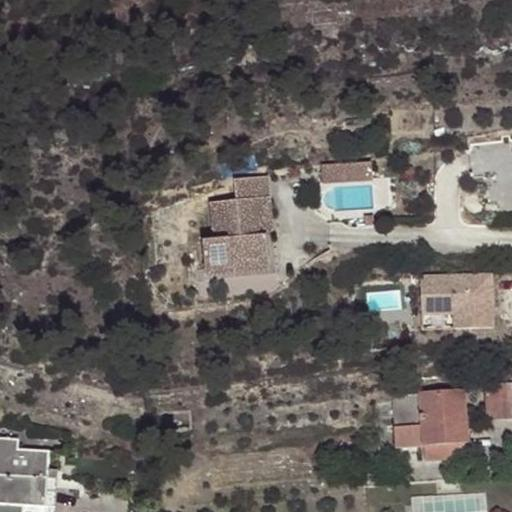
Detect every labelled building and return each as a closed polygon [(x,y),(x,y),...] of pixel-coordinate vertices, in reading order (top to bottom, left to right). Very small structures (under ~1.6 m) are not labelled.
[(371,164),(321,168),(323,187),(372,183),(371,164)] [(270,198),(268,177),(233,180),(235,201),(209,204),(212,241),(201,242),(204,272),(229,270),(231,270),(230,264),(268,261),(266,238),(261,238),(258,212),(264,212),(263,199),(270,198)] [(270,198),(263,199),(264,212),(258,212),(261,238),(266,238),(274,237),(270,198)] [(268,261),(230,264),(231,270),(229,270),(229,276),(269,273),(268,261)] [(398,268),(371,271),(372,281),(400,279),(398,268)] [(502,328),(498,270),(425,274),(427,314),(459,312),(460,330),(502,328)] [(432,315),(433,326),(458,325),(457,314),(432,315)] [(511,384),(511,383),(484,385),(486,422),(511,420),(511,384)] [(465,391),(390,396),(394,450),(421,448),(424,448),(469,446),(465,391)] [(469,446),(424,448),(425,463),(470,460),(469,446)] [(0,511),(49,511),(53,463),(22,461),(22,450),(0,449),(0,511)]
